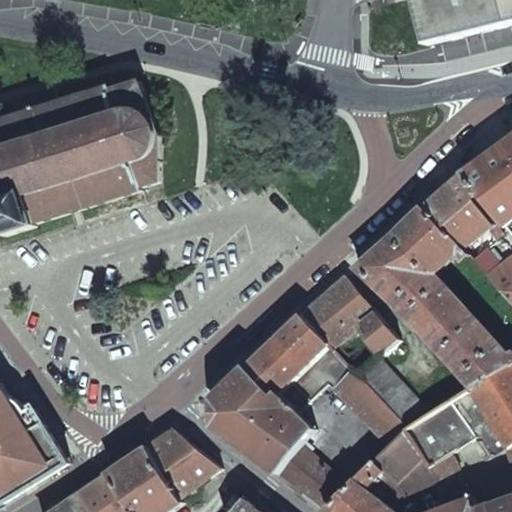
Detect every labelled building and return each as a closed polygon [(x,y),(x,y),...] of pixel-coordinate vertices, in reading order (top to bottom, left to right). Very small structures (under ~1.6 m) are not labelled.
[(436,0),(421,0),(431,45),(445,43),(436,0)] [(511,0),(437,0),(447,39),(511,22),(511,0)] [(39,224),(146,191),(146,188),(166,181),(166,132),(145,82),(116,91),(114,88),(62,104),(56,88),(27,98),(31,113),(0,122),(0,231),(7,230),(9,237),(40,227),(39,224)] [(511,141),(466,176),(483,198),(511,234),(511,141)] [(483,198),(466,176),(428,209),(467,250),(497,227),(478,202),(483,198)] [(473,256),(467,250),(428,209),(363,268),(407,313),(476,388),(511,369),(511,358),(435,275),(462,252),(466,257),(464,260),(482,279),(489,274),(473,256)] [(511,255),(508,260),(510,262),(501,269),(487,253),(482,256),(478,252),(473,256),(489,274),(511,299),(511,255)] [(357,371),(363,378),(381,362),(405,341),(351,278),(307,317),(338,351),(368,325),(373,330),(367,336),(374,345),(351,365),(357,371)] [(338,390),(357,371),(351,365),(338,351),(307,317),(252,368),(268,385),(281,397),(315,367),(335,387),(338,390)] [(381,362),(363,378),(413,432),(434,417),(381,362)] [(284,458),(292,464),(306,447),(321,431),(305,415),(335,387),(315,367),(281,397),(268,385),(255,396),(259,399),(253,404),(283,428),(258,455),(260,456),(266,461),(268,463),(284,458)] [(268,385),(252,368),(221,398),(224,426),(258,455),(283,428),(253,404),(259,399),(255,396),(268,385)] [(511,369),(476,388),(511,446),(511,445),(511,369)] [(413,432),(363,378),(357,371),(338,390),(396,448),(413,432)] [(0,388),(8,383),(0,375),(0,388)] [(0,388),(0,430),(25,412),(8,383),(0,388)] [(434,417),(413,432),(439,475),(460,464),(455,450),(482,434),(492,449),(495,455),(511,446),(476,388),(434,417)] [(0,505),(10,499),(67,463),(47,429),(36,412),(28,417),(25,412),(0,430),(0,505)] [(67,463),(10,499),(13,505),(77,466),(51,426),(47,429),(67,463)] [(154,449),(187,499),(227,469),(182,430),(154,449)] [(439,475),(413,432),(396,448),(381,462),(375,467),(332,508),(336,511),(403,511),(401,510),(369,485),(380,479),(395,494),(398,492),(402,496),(406,493),(397,481),(413,466),(425,483),(439,475)] [(292,464),(285,474),(332,508),(375,467),(367,458),(355,467),(343,478),(306,447),(292,464)] [(154,449),(115,476),(140,511),(177,511),(190,504),(187,499),(154,449)] [(372,453),(367,458),(375,467),(381,462),(372,453)] [(284,473),(285,474),(292,464),(284,458),(268,463),(284,473)] [(140,511),(115,476),(88,495),(99,511),(140,511)] [(62,511),(99,511),(88,495),(62,511)] [(482,511),(476,497),(433,511),(482,511)] [(243,511),(239,508),(236,511),(269,511),(253,499),(243,511)] [(511,511),(511,500),(482,511),(511,511)]
